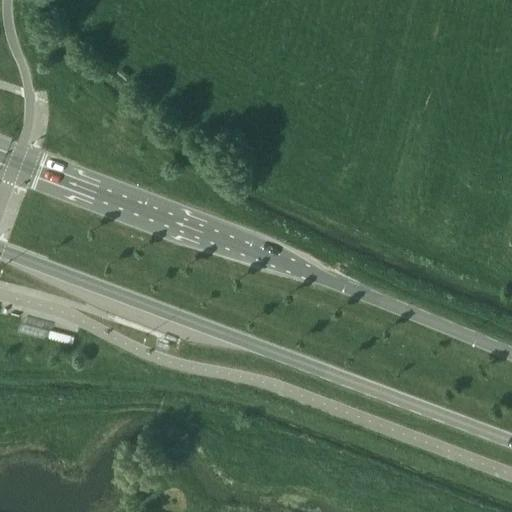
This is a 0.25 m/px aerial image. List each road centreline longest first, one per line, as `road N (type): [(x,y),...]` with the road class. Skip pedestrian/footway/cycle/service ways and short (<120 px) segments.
road 1 (primary): [(511,357),(0,157)]
road 2 (primary): [(0,252),(511,441)]
